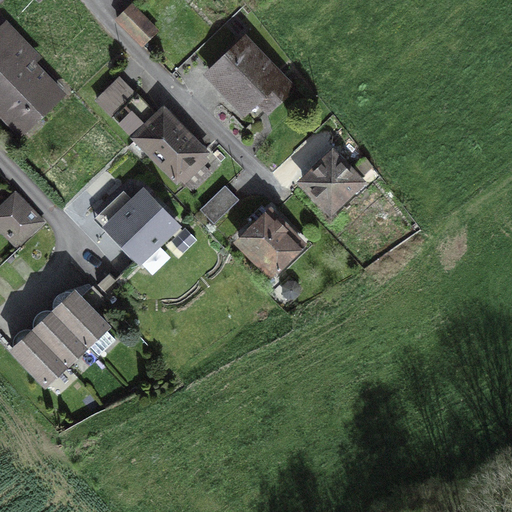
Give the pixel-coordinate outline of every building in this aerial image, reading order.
[(134,9),(118,24),(143,51),(159,36),(134,9)] [(41,61),(8,27),(0,34),(0,118),(22,142),(65,101),(34,68),(41,61)] [(299,93),(246,41),(206,81),(251,125),(263,112),(272,121),(299,93)] [(113,122),(115,120),(138,143),(135,146),(181,192),(212,161),(166,115),(148,132),(125,110),(136,99),(120,83),(97,106),(113,122)] [(295,156),(275,175),(291,191),(310,173),(295,156)] [(354,177),(334,157),(300,190),(333,223),(367,190),(377,181),(365,165),(354,177)] [(139,259),(175,225),(145,193),(135,203),(124,191),(100,213),(111,225),(109,227),(139,259)] [(238,207),(226,194),(203,216),(215,229),(238,207)] [(17,199),(0,214),(0,232),(19,252),(45,228),(17,199)] [(273,286),(309,251),(273,214),(237,249),(273,286)] [(203,262),(193,251),(171,270),(181,281),(203,262)] [(112,273),(100,284),(119,304),(131,294),(112,273)] [(56,315),(89,350),(110,330),(100,320),(113,308),(94,288),(81,301),(76,296),(56,315)] [(89,350),(56,315),(36,335),(69,369),(89,350)] [(69,369),(36,335),(12,357),(45,392),(69,369)]
